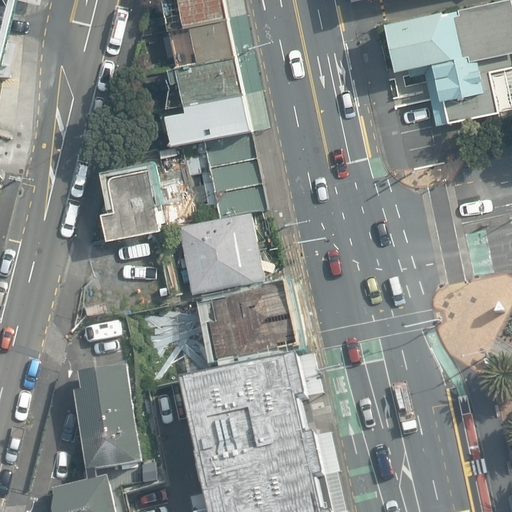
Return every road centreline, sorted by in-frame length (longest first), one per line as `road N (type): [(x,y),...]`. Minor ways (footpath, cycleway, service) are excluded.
road 1 (secondary): [(295,0),(415,511)]
road 2 (secondary): [(92,0),(0,405)]
